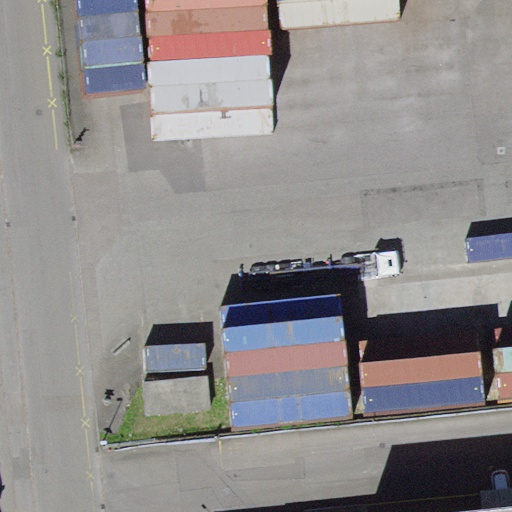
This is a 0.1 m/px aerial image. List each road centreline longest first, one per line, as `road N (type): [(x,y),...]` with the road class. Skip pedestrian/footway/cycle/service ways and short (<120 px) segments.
road 1 (unclassified): [(69,511),(9,0)]
road 2 (unknown): [(41,269),(511,216)]
